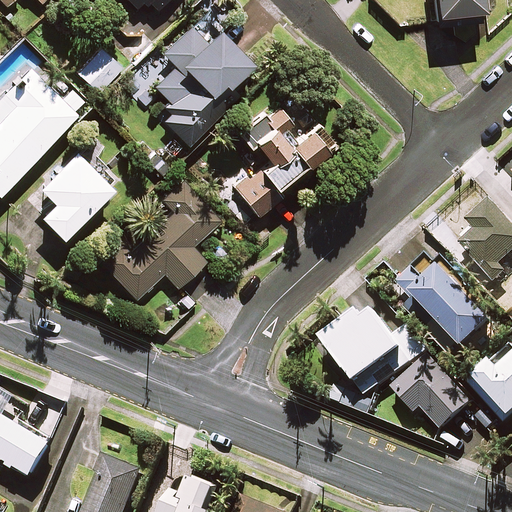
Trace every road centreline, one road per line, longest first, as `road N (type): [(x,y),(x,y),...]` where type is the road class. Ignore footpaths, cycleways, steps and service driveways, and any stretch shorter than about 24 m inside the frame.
road 1 (residential): [(219,407),(265,318),(444,150)]
road 2 (tertiary): [(486,511),(219,407)]
road 3 (tertiary): [(219,407),(0,317)]
road 4 (residential): [(294,0),(444,150)]
